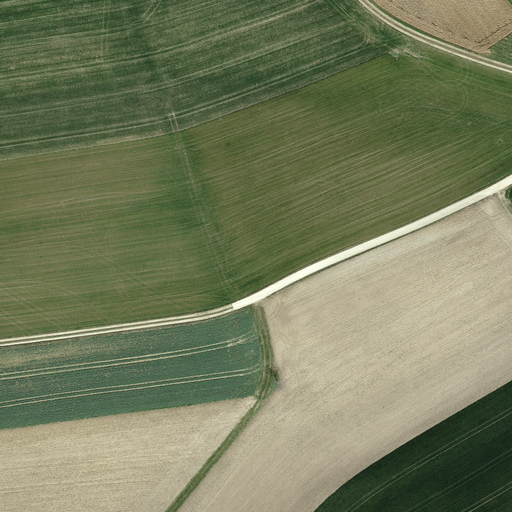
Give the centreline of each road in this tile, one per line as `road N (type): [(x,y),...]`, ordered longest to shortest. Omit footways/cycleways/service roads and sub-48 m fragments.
road 1 (track): [(511,180),(241,305),(0,345)]
road 2 (track): [(511,69),(392,25),(358,0)]
